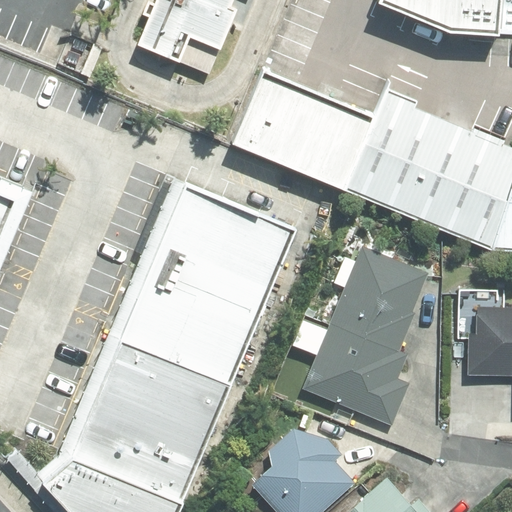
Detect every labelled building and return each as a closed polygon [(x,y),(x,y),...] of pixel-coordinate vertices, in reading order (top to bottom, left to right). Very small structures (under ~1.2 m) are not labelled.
[(157,0),(140,40),(183,58),(182,61),(214,75),(245,0),(157,0)] [(498,30),(511,30),(511,0),(392,0),(390,5),(445,25),(498,30)] [(104,29),(76,16),(54,64),(82,77),(104,29)] [(511,138),(379,81),(368,106),(257,58),(227,129),(488,242),(511,243),(511,138)] [(181,173),(69,446),(38,470),(75,511),(172,511),(293,219),(181,173)] [(0,183),(0,208),(8,187),(0,183)] [(409,306),(425,267),(360,240),(301,383),(390,420),(407,379),(394,374),(404,349),(398,347),(409,320),(408,320),(413,308),(409,306)] [(511,371),(511,301),(473,301),(473,328),(467,328),(466,370),(511,371)] [(270,458),(248,478),(278,511),(315,511),(352,479),(332,456),(339,449),(325,434),(291,422),(267,444),(270,458)] [(383,472),(339,511),(432,511),(416,494),(409,500),(383,472)]
